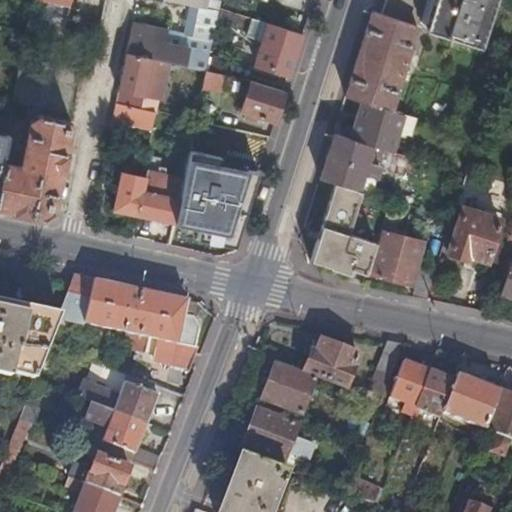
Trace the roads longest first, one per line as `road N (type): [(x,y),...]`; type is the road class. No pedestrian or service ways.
road 1 (tertiary): [(251,285),(342,0)]
road 2 (tertiary): [(511,343),(251,285)]
road 3 (tertiary): [(251,285),(0,232)]
road 4 (tertiary): [(159,511),(251,285)]
